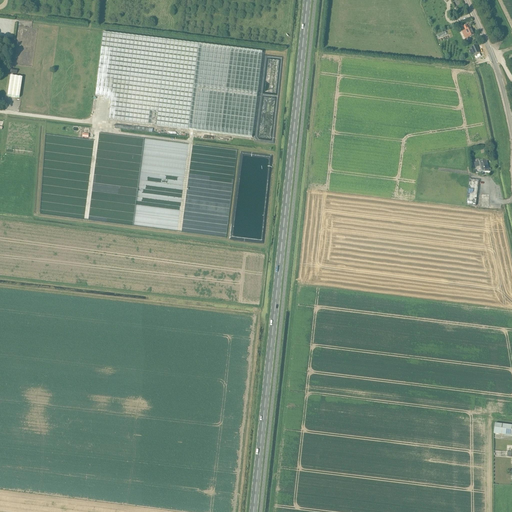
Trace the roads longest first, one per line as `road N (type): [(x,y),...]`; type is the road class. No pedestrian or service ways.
road 1 (secondary): [(252,511),(306,0)]
road 2 (track): [(97,131),(191,142),(179,232)]
road 3 (unclassified): [(511,132),(467,0)]
